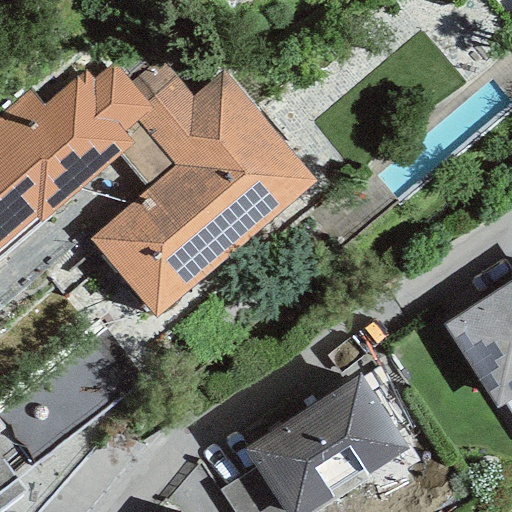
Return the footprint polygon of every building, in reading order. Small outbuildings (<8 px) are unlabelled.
[(160,57),(133,83),(155,108),(127,131),(136,141),(121,154),(149,188),(92,238),(157,318),(314,182),(225,67),(196,93),(160,57)] [(0,259),(121,154),(136,141),(127,131),(155,108),(133,83),(114,60),(97,75),(88,65),(45,101),(32,86),(0,113),(0,259)] [(511,282),(444,326),(497,410),(511,400),(511,282)] [(98,321),(0,400),(0,427),(30,465),(140,381),(98,321)] [(282,511),(313,511),(367,479),(365,476),(408,450),(359,375),(243,452),(254,469),(282,511)] [(0,511),(25,493),(13,478),(30,465),(0,427),(0,511)] [(232,511),(282,511),(254,469),(220,492),(232,511)]
